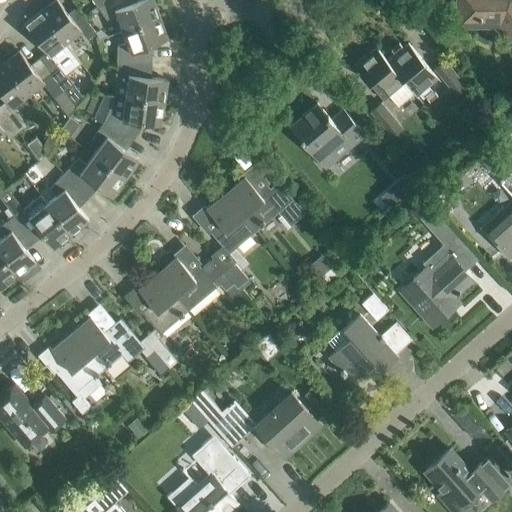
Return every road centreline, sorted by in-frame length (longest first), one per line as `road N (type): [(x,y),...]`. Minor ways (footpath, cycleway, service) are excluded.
road 1 (residential): [(0,327),(102,248),(172,165),(196,104),(195,27)]
road 2 (residential): [(293,511),(511,317)]
